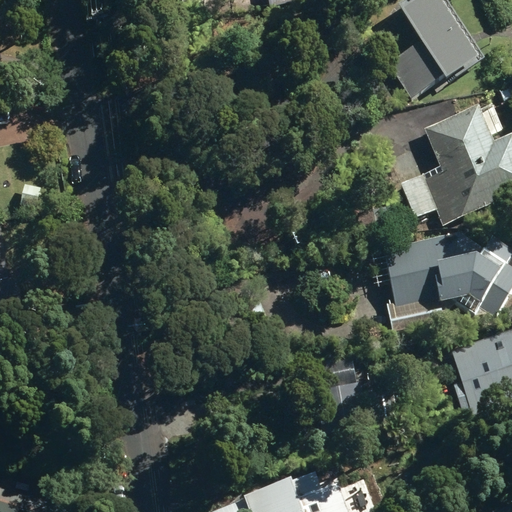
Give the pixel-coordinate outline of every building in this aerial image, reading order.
[(262,0),(266,12),(313,1),(313,0),(262,0)] [(382,69),(405,104),(440,81),(442,86),(466,70),(468,71),(480,63),(438,0),(410,0),(393,12),(416,46),(382,69)] [(497,96),(501,107),(511,102),(511,100),(508,91),(497,96)] [(434,214),(441,231),(511,200),(511,128),(501,133),(491,110),(480,114),(478,109),(422,134),(441,177),(423,185),(421,178),(397,189),(412,224),(434,214)] [(363,225),(364,238),(392,235),(391,222),(363,225)] [(511,278),(504,272),(511,259),(491,246),(483,258),(457,241),(382,257),(393,308),(380,310),(384,330),(424,322),(421,306),(442,301),(444,311),(466,307),(492,324),(511,293),(511,278)] [(19,303),(17,285),(0,287),(0,342),(36,337),(31,302),(19,303)] [(511,336),(447,357),(468,425),(511,410),(511,336)] [(324,396),(331,438),(366,432),(359,390),(324,396)] [(345,511),(337,489),(322,496),(316,479),(293,488),(292,483),(242,503),(245,511),(345,511)] [(68,511),(0,494),(0,511),(68,511)]
